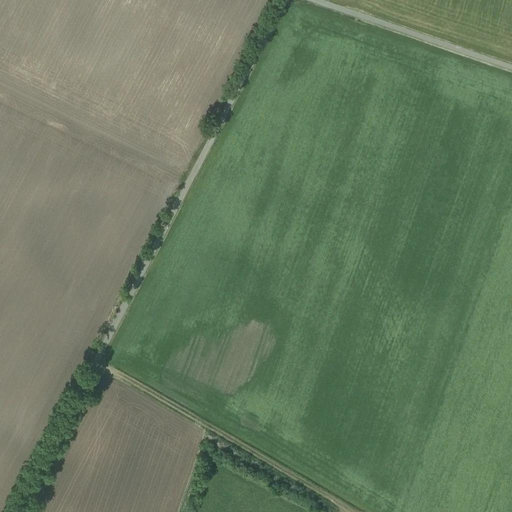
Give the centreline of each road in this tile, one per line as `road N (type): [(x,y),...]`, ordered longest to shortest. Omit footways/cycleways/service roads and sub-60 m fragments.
road 1 (unclassified): [(13,511),(285,0)]
road 2 (track): [(92,363),(350,509)]
road 3 (unclassified): [(317,0),(511,66)]
